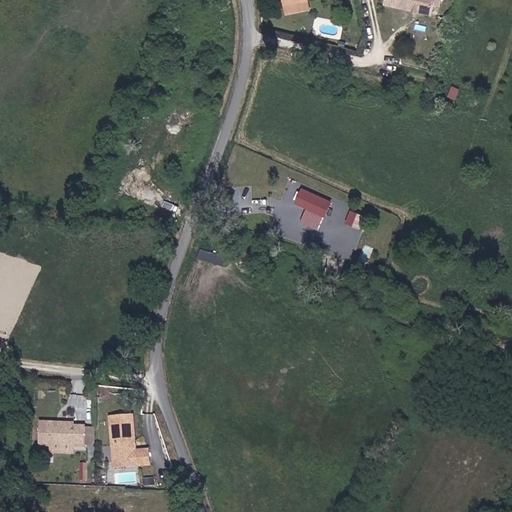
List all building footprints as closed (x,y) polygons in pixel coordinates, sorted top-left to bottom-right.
[(276,1),(279,19),(297,16),(294,0),(271,0),(272,2),(276,1)] [(386,0),(383,13),(389,15),(393,0),(386,0)] [(417,0),(393,0),(389,15),(415,21),(421,1),(417,0)] [(421,1),(415,21),(428,25),(431,13),(433,4),(421,1)] [(307,206),(301,220),(321,229),(334,198),(303,185),(296,202),(307,206)] [(347,221),(354,224),(360,210),(353,207),(347,221)] [(359,212),(356,224),(363,226),(366,214),(359,212)] [(202,246),(199,256),(226,264),(229,254),(202,246)] [(138,465),(137,450),(135,417),(112,418),(114,463),(126,462),(127,468),(138,467),(138,465)] [(75,425),(75,423),(42,421),(40,446),(52,447),(52,442),(74,443),(74,448),(85,448),(87,426),(75,425)] [(150,449),(137,450),(138,465),(138,467),(151,466),(150,449)]
